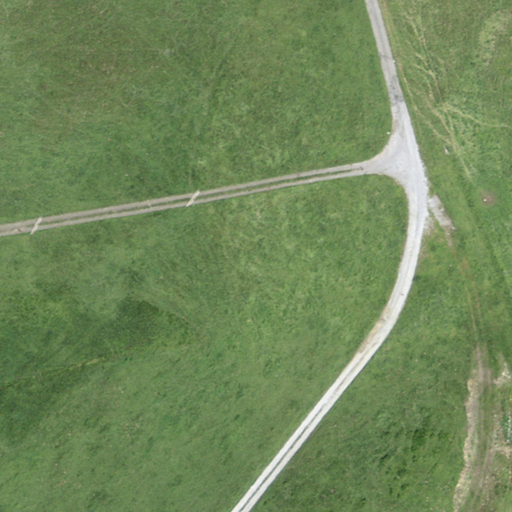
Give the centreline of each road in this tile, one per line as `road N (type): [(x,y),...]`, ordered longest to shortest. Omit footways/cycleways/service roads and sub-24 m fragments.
road 1 (unclassified): [(367,0),(424,248),(385,338),(247,511)]
road 2 (track): [(410,171),(271,179),(0,230)]
road 3 (track): [(418,211),(442,224),(481,333),(480,411),(458,511)]
